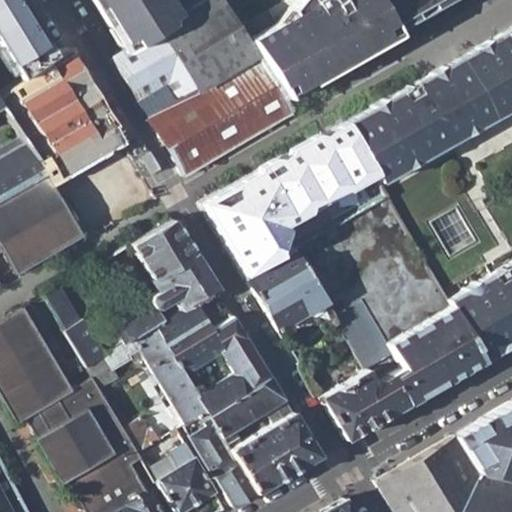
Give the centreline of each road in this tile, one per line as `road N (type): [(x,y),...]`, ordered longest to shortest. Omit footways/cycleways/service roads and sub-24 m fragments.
road 1 (residential): [(341,467),(57,0)]
road 2 (residential): [(511,367),(341,467)]
